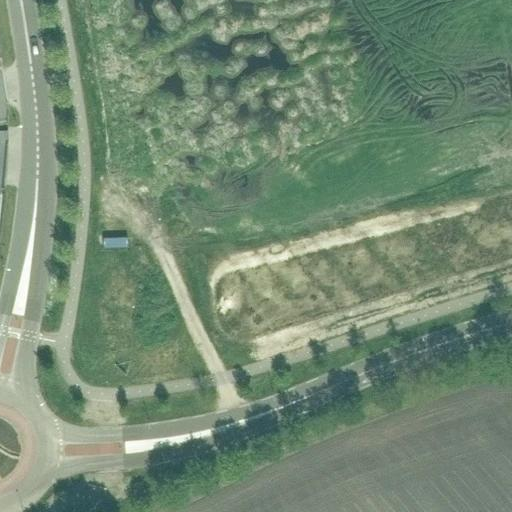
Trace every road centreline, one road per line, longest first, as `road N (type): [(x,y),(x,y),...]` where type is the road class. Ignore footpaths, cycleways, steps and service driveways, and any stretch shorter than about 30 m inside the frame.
road 1 (tertiary): [(169,442),(511,325)]
road 2 (tertiary): [(29,246),(36,123),(21,0)]
road 3 (tertiary): [(21,400),(29,246)]
road 4 (tertiary): [(42,472),(119,461),(169,442)]
road 5 (tertiary): [(169,442),(132,432),(44,429)]
